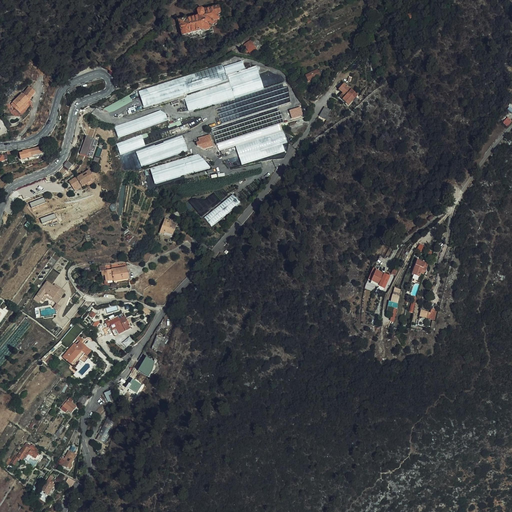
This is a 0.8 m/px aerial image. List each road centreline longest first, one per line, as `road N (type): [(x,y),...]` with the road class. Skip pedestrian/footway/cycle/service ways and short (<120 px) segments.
road 1 (tertiary): [(0,146),(41,137),(67,84),(105,74),(110,88),(74,109),(57,165),(8,188),(0,208)]
road 2 (residential): [(81,511),(91,400),(141,347)]
